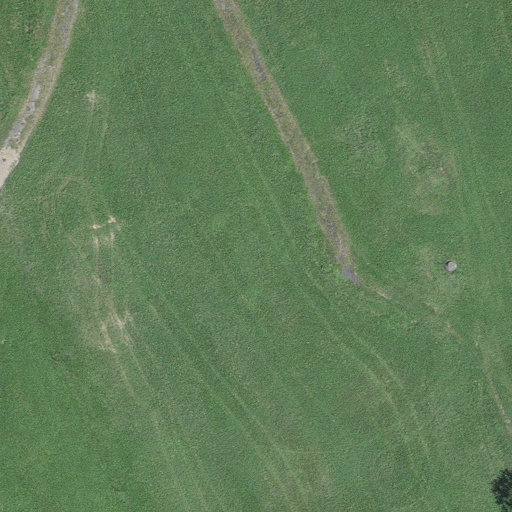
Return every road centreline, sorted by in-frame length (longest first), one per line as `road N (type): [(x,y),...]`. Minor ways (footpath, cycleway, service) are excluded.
road 1 (track): [(221,0),(328,203),(382,275),(451,332),(511,401)]
road 2 (track): [(0,173),(60,46),(69,0)]
